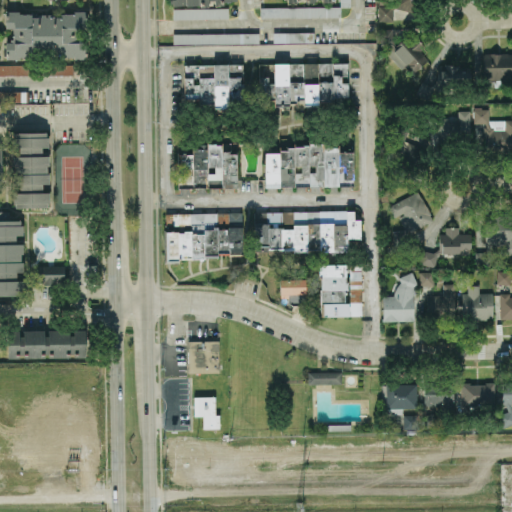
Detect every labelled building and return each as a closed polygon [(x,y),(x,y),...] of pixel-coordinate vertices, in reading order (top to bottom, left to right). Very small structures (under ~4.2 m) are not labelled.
[(260,7),(260,18),(341,17),(341,7),(351,7),(350,0),(339,0),(340,2),(337,2),(337,6),(260,7)] [(394,0),(421,0),(418,12),(396,7),(392,9),(393,20),(378,21),(378,5),(379,5),(379,0),(387,0),(387,5),(389,5),(394,2),(394,0)] [(173,8),(229,7),(229,18),(173,19),(173,8)] [(86,58),(87,14),(6,12),(6,28),(13,28),(12,42),(6,42),(5,55),(86,58)] [(429,59),(413,73),(389,44),(380,46),(378,29),(392,27),(395,45),(406,35),(411,41),(416,37),(425,47),(421,50),(429,59)] [(173,33),(259,32),(259,42),(173,43),(173,33)] [(273,32),(314,32),(314,42),(273,42),(273,32)] [(511,53),(511,86),(493,86),(492,79),(489,79),(487,87),(487,99),(474,99),(474,87),(484,86),(485,79),(483,79),(483,53),(511,53)] [(184,63),(243,62),(243,99),(228,99),(229,109),(214,109),(214,102),(184,102),(184,63)] [(347,62),(259,63),(260,107),(275,107),(275,113),(280,112),(280,114),(289,114),(289,109),(304,109),(304,113),(348,113),(347,62)] [(29,64),(0,64),(0,75),(29,75),(29,64)] [(73,74),(72,64),(45,64),(45,75),(73,74)] [(469,66),(469,87),(439,86),(443,90),(435,97),(424,98),(415,93),(421,81),(431,85),(437,81),(438,64),(469,66)] [(0,101),(20,102),(21,91),(0,90),(0,101)] [(473,109),(474,123),(485,123),(486,127),(484,127),(484,152),(511,152),(511,120),(488,120),(488,109),(473,109)] [(470,110),(470,137),(445,137),(445,143),(432,143),(432,118),(448,118),(448,120),(458,120),(458,110),(470,110)] [(404,140),(424,149),(412,176),(390,166),(400,144),(389,139),(395,123),(408,129),(404,140)] [(13,208),(49,207),(48,131),(11,132),(13,208)] [(178,189),(238,188),(237,142),(206,142),(206,148),(192,148),(192,154),(178,154),(178,189)] [(355,186),(354,145),(325,145),(325,142),(309,142),(309,144),(303,144),(303,146),(288,146),(288,150),(280,150),(280,152),(265,152),(265,187),(355,186)] [(388,206),(417,190),(425,205),(426,205),(431,214),(430,215),(432,219),(411,231),(406,223),(403,225),(399,217),(404,214),(402,212),(394,217),(388,206)] [(0,295),(23,295),(22,243),(16,243),(16,235),(22,234),(22,218),(9,218),(9,210),(0,210),(0,295)] [(361,238),(348,239),(348,251),(320,252),(320,249),(308,249),(308,252),(284,253),(284,254),(268,254),(268,251),(255,251),(254,212),(354,210),(355,218),(361,218),(361,238)] [(165,213),(166,263),(179,263),(179,259),(205,259),(205,257),(218,257),(218,254),(229,254),(229,255),(242,255),(242,213),(165,213)] [(471,254),(471,233),(458,233),(458,226),(445,226),(445,233),(439,233),(439,249),(433,252),(422,249),(419,263),(434,267),(437,254),(442,251),(442,253),(459,253),(459,254),(471,254)] [(392,230),(393,246),(408,245),(406,229),(392,230)] [(511,254),(511,230),(511,229),(495,229),(495,231),(485,231),(485,252),(474,252),(474,266),(489,265),(489,254),(511,254)] [(317,264),(361,263),(362,315),(320,316),(320,276),(317,276),(317,264)] [(35,283),(64,284),(64,265),(36,264),(35,283)] [(510,284),(496,283),(497,270),(511,271),(510,284)] [(414,320),(413,286),(418,284),(412,271),(399,277),(401,282),(395,290),(395,295),(383,295),(383,320),(414,320)] [(434,285),(420,285),(419,271),(434,271),(434,285)] [(493,317),(492,292),(479,292),(479,285),(472,285),(474,274),(460,271),(457,284),(467,286),(467,293),(462,293),(462,317),(468,317),(468,320),(486,319),(486,317),(493,317)] [(280,272),(280,294),(288,294),(289,303),(292,305),(305,305),(305,272),(280,272)] [(455,283),(455,318),(427,319),(427,295),(443,295),(443,283),(455,283)] [(511,318),(500,318),(499,293),(509,293),(509,296),(511,296),(511,318)] [(7,356),(85,356),(85,329),(46,329),(46,330),(20,330),(7,330),(7,356)] [(189,341),(219,341),(219,372),(189,372),(189,341)] [(309,383),(309,372),(341,371),(341,383),(309,383)] [(511,380),(502,380),(502,404),(505,404),(508,411),(498,415),(503,427),(511,423),(511,411),(509,404),(511,404),(511,380)] [(494,382),(494,409),(471,409),(471,422),(457,422),(456,394),(461,394),(461,382),(470,382),(470,384),(484,384),(484,382),(494,382)] [(453,383),(453,406),(424,406),(423,383),(453,383)] [(416,384),(417,408),(402,408),(402,414),(417,414),(417,428),(401,428),(401,413),(387,414),(387,384),(416,384)] [(194,396),(215,397),(215,414),(219,414),(219,428),(203,427),(203,415),(194,415),(194,396)] [(433,411),(437,424),(424,428),(421,415),(433,411)] [(511,511),(511,463),(500,464),(500,511),(511,511)]
